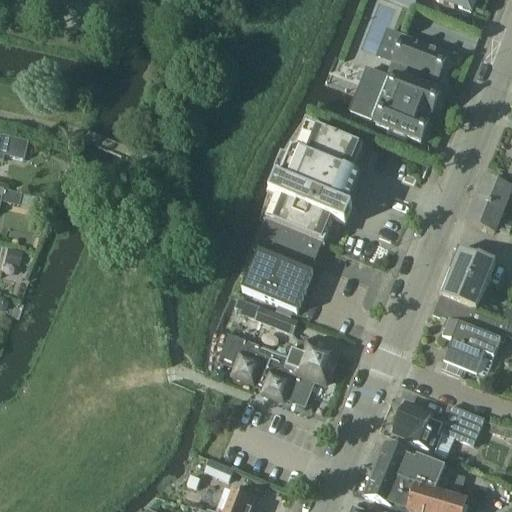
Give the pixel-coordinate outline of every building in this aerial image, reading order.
[(392,0),(392,3),(412,11),(416,0),(392,0)] [(434,0),(454,8),(455,6),(470,12),(474,0),(434,0)] [(395,59),(388,75),(368,67),(367,70),(371,71),(355,113),(351,111),(350,114),(378,124),(376,128),(389,133),(388,138),(406,145),(407,140),(421,145),(429,124),(426,122),(429,115),(432,117),(440,95),(433,92),(447,56),(402,39),(402,40),(405,41),(401,50),(398,49),(397,54),(399,55),(397,60),(395,59)] [(304,124),(265,223),(323,247),(325,248),(325,247),(324,246),(333,226),(334,223),(342,226),(348,211),(361,180),(353,176),(365,149),(304,124)] [(25,143),(0,136),(0,159),(1,156),(20,161),(25,143)] [(511,192),(485,181),(477,202),(503,212),(506,206),(511,208),(511,192)] [(497,230),(510,235),(511,229),(511,225),(500,220),(503,212),(477,202),(468,223),(495,234),(497,230)] [(265,223),(237,291),(264,302),(297,316),(313,276),(311,275),(322,248),(323,247),(265,223)] [(440,298),(445,300),(476,312),(495,266),(459,251),(440,298)] [(511,327),(476,312),(445,300),(437,319),(445,322),(442,330),(448,333),(445,340),(454,343),(446,362),(478,375),(486,356),(494,359),(503,337),(511,340),(511,327)] [(298,323),(262,308),(256,322),(293,336),(298,323)] [(264,395),(282,402),(283,402),(305,410),(315,383),(298,375),(300,369),(291,366),(279,361),(254,351),(256,346),(229,336),(218,363),(236,370),(234,376),(253,384),(254,382),(256,382),(254,387),(263,390),(263,388),(266,389),(264,395)] [(326,387),(337,358),(318,350),(320,346),(305,340),(303,345),(299,343),(291,366),(300,369),(298,375),(315,383),(326,387)] [(485,423),(448,409),(441,426),(429,421),(431,418),(404,407),(393,434),(410,442),(408,446),(447,462),(456,441),(469,446),(474,436),(479,438),(485,423)] [(436,495),(446,470),(386,446),(375,473),(405,486),(413,488),(436,495)] [(436,495),(413,488),(405,486),(375,473),(365,499),(392,510),(398,511),(469,511),(471,506),(436,495)] [(197,491),(200,482),(191,479),(188,487),(197,491)] [(226,494),(218,511),(250,511),(254,504),(226,494)]
